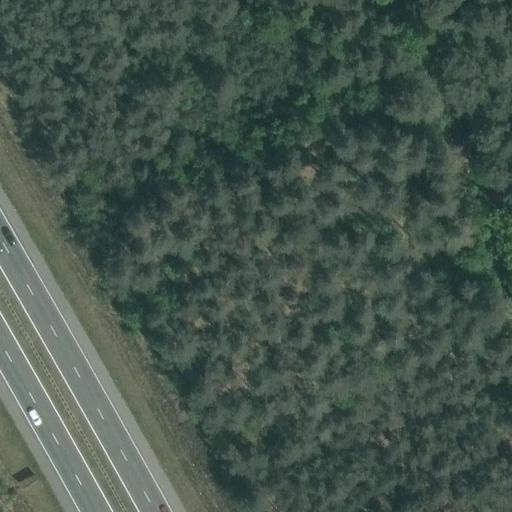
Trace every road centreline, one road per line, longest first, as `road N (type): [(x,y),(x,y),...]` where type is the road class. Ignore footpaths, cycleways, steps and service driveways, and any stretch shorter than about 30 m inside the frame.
road 1 (track): [(393,0),(511,321)]
road 2 (motorway): [(151,511),(0,243)]
road 3 (motorway): [(0,346),(95,511)]
